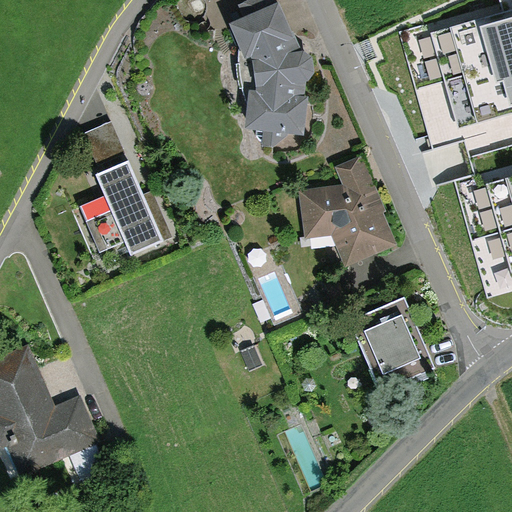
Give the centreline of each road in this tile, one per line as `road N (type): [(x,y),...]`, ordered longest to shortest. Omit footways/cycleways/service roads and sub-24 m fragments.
road 1 (unclassified): [(490,371),(460,322),(318,0)]
road 2 (unclassified): [(143,0),(0,254)]
road 3 (residential): [(490,371),(341,511)]
